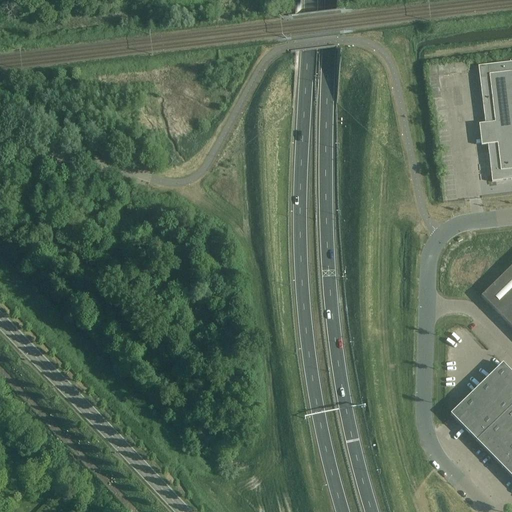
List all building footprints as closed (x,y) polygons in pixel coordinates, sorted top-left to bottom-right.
[(438,77),(467,74),(466,62),(427,67),(431,100),(441,99),(438,77)] [(491,182),(511,179),(511,62),(478,67),(491,182)] [(511,266),(481,297),(511,328),(511,266)] [(356,280),(360,276),(354,271),(350,274),(356,280)] [(511,374),(502,364),(450,415),(511,478),(511,374)]
